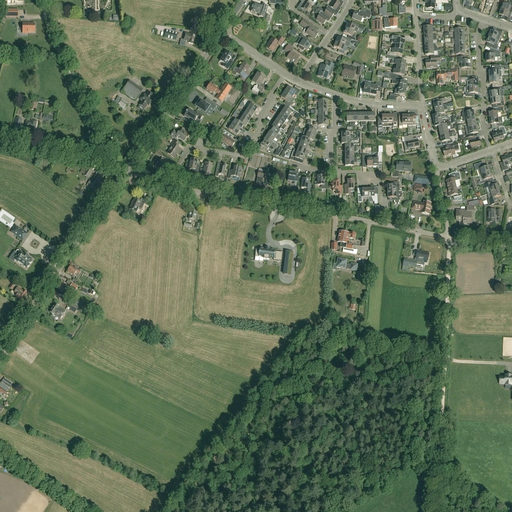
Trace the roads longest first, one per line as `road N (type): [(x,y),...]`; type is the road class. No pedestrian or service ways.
road 1 (residential): [(448,238),(249,204),(124,171)]
road 2 (track): [(448,238),(436,467)]
road 3 (tertiary): [(0,354),(124,171)]
road 4 (track): [(112,167),(41,0)]
road 5 (residential): [(172,177),(192,147),(243,156),(284,74)]
road 6 (tertiary): [(124,171),(221,32)]
road 7 (residential): [(492,150),(479,63),(483,19)]
road 8 (unclassified): [(124,171),(0,141)]
